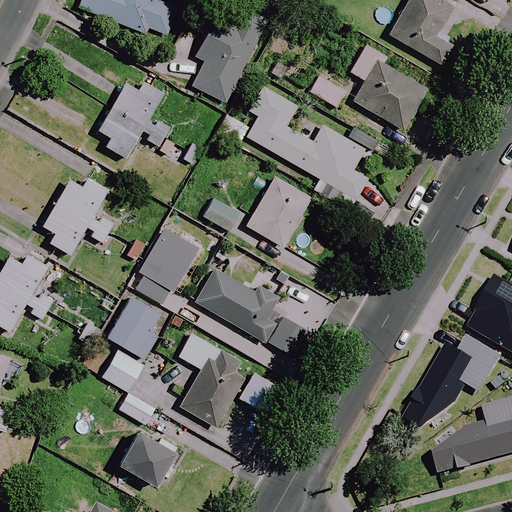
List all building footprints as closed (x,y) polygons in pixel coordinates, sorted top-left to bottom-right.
[(157,4),(158,0),(85,0),(81,11),(144,35),(146,30),(164,37),(174,10),(157,4)] [(431,0),(409,0),(385,43),(434,70),(449,43),(435,35),(449,10),(431,0)] [(263,26),(218,4),(192,57),(203,63),(190,88),(224,104),(263,26)] [(376,60),(348,106),(398,136),(426,89),(376,60)] [(345,92),(317,76),(307,93),(334,110),(345,92)] [(123,161),(139,134),(146,138),(143,142),(159,151),(165,141),(168,143),(175,132),(156,121),(152,127),(146,123),(161,97),(129,78),(97,132),(109,139),(104,149),(123,161)] [(261,88),(246,113),(257,119),(251,130),(225,115),(214,135),(238,150),(245,138),(354,202),(366,181),(351,172),(363,152),(322,127),(312,144),(284,128),(296,108),(261,88)] [(190,143),(180,161),(192,167),(202,150),(190,143)] [(69,257),(85,229),(91,233),(89,237),(103,245),(116,221),(105,215),(101,223),(91,218),(107,190),(75,172),(43,230),(53,235),(47,245),(69,257)] [(275,181),(245,228),(277,248),(307,201),(275,181)] [(240,215),(214,200),(203,220),(229,235),(240,215)] [(166,231),(132,285),(161,304),(196,250),(166,231)] [(135,238),(125,256),(135,263),(146,244),(135,238)] [(0,329),(7,334),(24,307),(30,311),(28,314),(40,321),(56,295),(43,287),(37,297),(32,294),(46,269),(14,250),(0,272),(0,329)] [(216,268),(195,304),(260,342),(281,306),(216,268)] [(125,298),(100,338),(142,363),(166,323),(125,298)] [(283,320),(267,347),(297,364),(312,337),(283,320)] [(100,335),(84,326),(76,342),(92,350),(100,335)] [(213,349),(179,410),(211,428),(245,367),(213,349)] [(141,368),(112,353),(99,378),(127,393),(141,368)] [(0,433),(15,439),(22,419),(10,415),(0,411),(0,387),(1,384),(16,389),(25,364),(0,354),(0,433)] [(281,389),(254,373),(237,400),(264,416),(281,389)] [(153,410),(126,394),(116,410),(143,426),(153,410)] [(169,458),(137,439),(118,473),(150,491),(169,458)]
